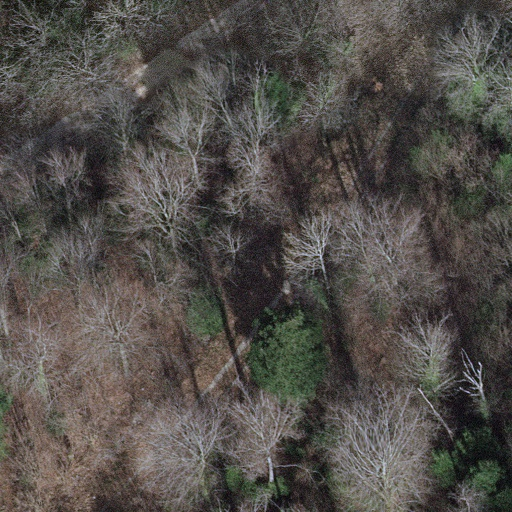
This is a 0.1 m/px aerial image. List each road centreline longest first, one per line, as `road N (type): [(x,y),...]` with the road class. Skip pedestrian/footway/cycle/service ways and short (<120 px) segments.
road 1 (track): [(502,0),(106,511)]
road 2 (track): [(238,0),(0,180)]
